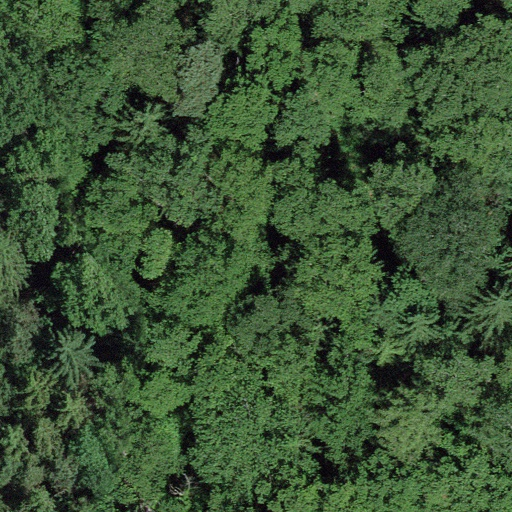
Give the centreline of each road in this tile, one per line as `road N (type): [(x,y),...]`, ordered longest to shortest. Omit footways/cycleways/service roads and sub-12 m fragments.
road 1 (track): [(0,266),(123,511)]
road 2 (track): [(0,149),(55,0)]
